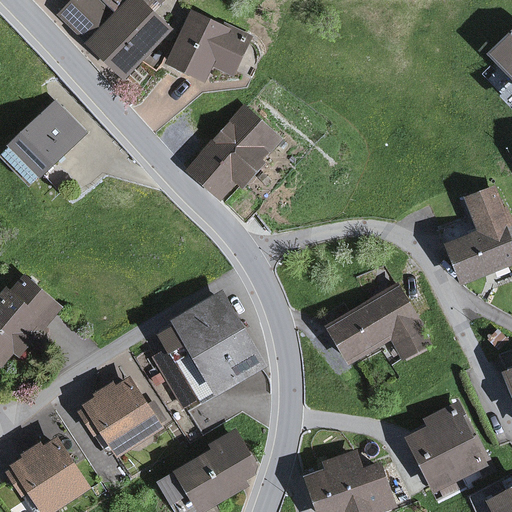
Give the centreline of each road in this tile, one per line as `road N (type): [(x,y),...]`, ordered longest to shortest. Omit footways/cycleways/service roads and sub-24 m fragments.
road 1 (residential): [(511,422),(439,269),(404,231),(339,229),(247,250)]
road 2 (residential): [(247,250),(12,0)]
road 3 (residential): [(0,432),(256,265)]
road 4 (residential): [(265,511),(285,447),(290,383),(282,327),(256,265)]
